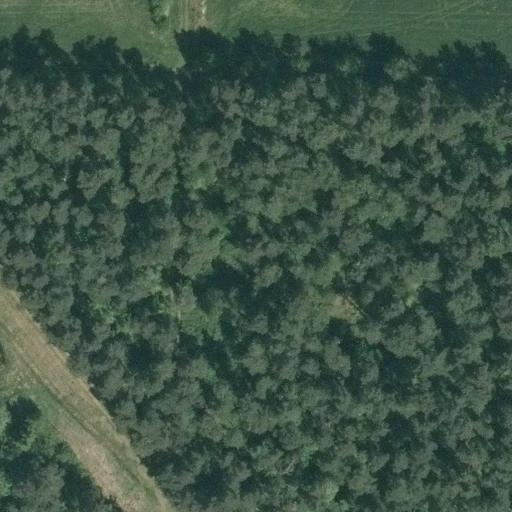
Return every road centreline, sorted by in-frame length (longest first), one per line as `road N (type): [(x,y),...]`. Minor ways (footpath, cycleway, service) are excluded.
road 1 (track): [(0,57),(511,78)]
road 2 (track): [(165,511),(0,290)]
